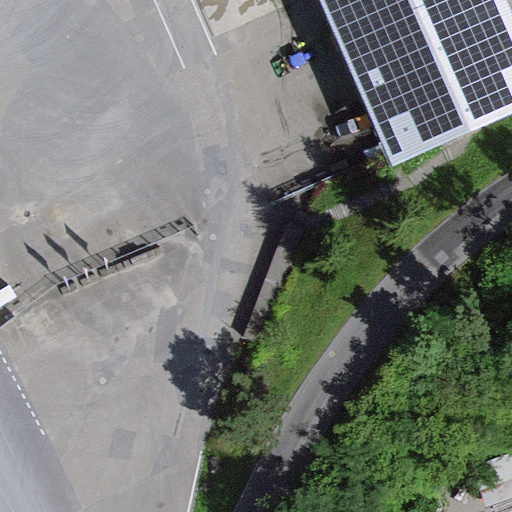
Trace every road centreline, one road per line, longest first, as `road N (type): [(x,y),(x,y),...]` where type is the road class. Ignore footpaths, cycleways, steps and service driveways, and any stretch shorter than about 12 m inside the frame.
road 1 (residential): [(511,208),(396,271),(251,511)]
road 2 (unknown): [(229,136),(511,54)]
